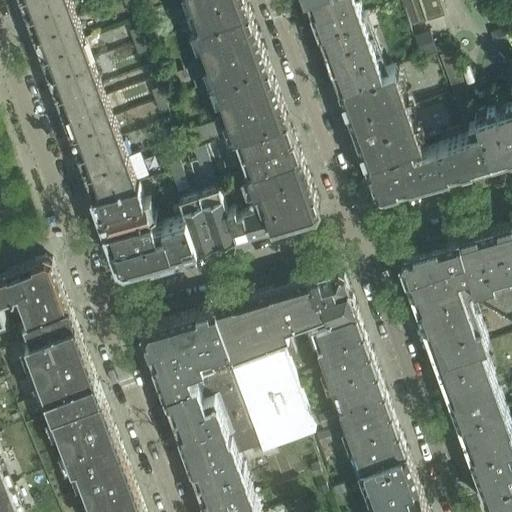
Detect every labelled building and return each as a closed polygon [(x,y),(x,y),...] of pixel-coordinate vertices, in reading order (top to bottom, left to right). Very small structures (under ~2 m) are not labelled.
[(73,0),(31,0),(24,3),(30,19),(74,2),(73,0)] [(135,0),(125,0),(129,10),(138,6),(135,0)] [(250,3),(248,0),(202,0),(196,2),(203,20),(250,3)] [(361,0),(311,0),(328,45),(372,30),(361,0)] [(447,13),(442,0),(414,0),(421,21),(429,19),(429,20),(430,20),(430,19),(447,13)] [(74,2),(30,19),(36,35),(80,18),(74,2)] [(250,3),(203,20),(198,22),(205,41),(257,22),(250,3)] [(184,28),(192,25),(185,5),(177,8),(184,28)] [(80,18),(36,35),(42,51),(86,34),(80,18)] [(263,40),(257,22),(205,41),(212,59),(263,40)] [(499,27),(492,29),(493,35),(496,44),(504,41),(511,38),(511,27),(511,24),(511,23),(504,25),(499,27)] [(422,24),(415,26),(418,33),(425,31),(422,24)] [(148,48),(140,25),(131,28),(139,51),(148,48)] [(418,33),(415,34),(422,54),(422,55),(438,50),(436,45),(431,29),(425,31),(418,33)] [(372,30),(328,45),(342,83),(385,67),(372,30)] [(86,34),(42,51),(54,83),(98,67),(86,34)] [(218,76),(270,58),(263,40),(212,59),(218,76)] [(442,53),(449,72),(461,68),(454,49),(442,53)] [(276,77),(270,58),(218,76),(225,95),(276,77)] [(406,88),(403,79),(398,63),(385,67),(342,83),(351,108),(406,88)] [(197,85),(207,81),(201,64),(191,67),(197,85)] [(98,67),(54,83),(57,91),(58,91),(64,109),(107,93),(98,67)] [(461,68),(449,72),(458,97),(469,93),(461,68)] [(231,112),(282,94),(276,77),(225,95),(231,112)] [(170,107),(162,84),(153,87),(161,110),(170,107)] [(424,139),(417,117),(406,88),(351,108),(369,158),(387,152),(414,142),(424,139)] [(107,93),(64,109),(64,110),(71,130),(115,114),(107,93)] [(469,93),(458,97),(465,117),(476,113),(469,93)] [(289,112),(282,94),(231,112),(237,131),(289,112)] [(490,111),(478,115),(479,118),(494,159),(511,154),(511,98),(508,100),(509,105),(498,108),(497,103),(489,106),(490,111)] [(289,112),(237,131),(233,132),(240,151),(296,132),(289,112)] [(115,114),(71,130),(79,151),(123,135),(115,114)] [(193,142),(225,131),(220,117),(188,128),(193,142)] [(494,159),(479,118),(470,121),(473,129),(439,141),(451,172),(494,159)] [(168,127),(176,149),(185,146),(176,123),(168,127)] [(251,168),(302,150),(296,132),(240,151),(243,159),(246,169),(251,168)] [(123,135),(79,151),(87,173),(131,156),(123,135)] [(451,172),(439,141),(417,149),(426,179),(451,172)] [(201,162),(211,159),(206,142),(195,146),(201,162)] [(426,179),(417,149),(414,142),(387,152),(399,187),(426,179)] [(302,150),(251,168),(257,185),(309,168),(302,150)] [(399,187),(387,152),(369,158),(379,187),(386,191),(399,187)] [(131,156),(87,173),(95,193),(139,178),(131,156)] [(181,158),(170,162),(176,178),(187,174),(181,158)] [(309,168),(257,185),(263,203),(268,201),(315,187),(309,168)] [(146,193),(141,177),(139,178),(95,193),(100,209),(146,193)] [(221,182),(201,189),(218,239),(238,233),(229,206),(221,182)] [(315,187),(268,201),(275,223),(318,210),(321,203),(315,187)] [(218,239),(201,189),(181,196),(186,213),(197,245),(218,239)] [(152,210),(146,193),(100,209),(106,226),(152,210)] [(237,204),(229,206),(238,233),(275,223),(268,201),(263,203),(239,210),(237,204)] [(152,210),(106,226),(113,243),(168,226),(166,220),(156,223),(152,210)] [(186,213),(166,220),(168,226),(176,251),(197,245),(186,213)] [(511,216),(462,231),(468,252),(472,267),(476,284),(511,273),(511,216)] [(168,226),(113,243),(119,262),(127,265),(176,251),(168,226)] [(462,231),(408,246),(403,255),(409,271),(455,255),(465,251),(466,253),(468,252),(462,231)] [(59,272),(54,256),(46,253),(0,270),(0,293),(3,301),(7,300),(5,296),(20,291),(18,288),(59,272)] [(477,300),(472,287),(476,284),(472,267),(461,271),(455,255),(409,271),(426,318),(477,300)] [(339,266),(309,275),(317,297),(322,295),(351,285),(345,270),(339,266)] [(18,288),(20,291),(30,318),(71,302),(59,272),(18,288)] [(330,317),(322,295),(317,297),(309,275),(256,290),(277,347),(285,344),(288,353),(291,352),(297,350),(290,330),(307,324),(307,325),(313,323),(330,317)] [(351,285),(322,295),(330,317),(359,307),(351,285)] [(277,347),(256,290),(233,297),(251,345),(254,355),(277,347)] [(251,345),(233,297),(217,301),(235,350),(251,345)] [(491,339),(477,300),(426,318),(439,357),(485,341),(491,339)] [(171,315),(184,352),(190,368),(218,359),(217,357),(235,350),(217,301),(171,315)] [(71,302),(30,318),(26,319),(32,336),(77,319),(71,302)] [(321,344),(366,328),(359,307),(330,317),(313,323),(321,344)] [(148,321),(144,328),(156,361),(184,352),(171,315),(148,321)] [(91,356),(77,319),(32,336),(28,338),(35,356),(27,358),(34,377),(42,375),(91,356)] [(328,364),(373,347),(366,328),(321,344),(328,364)] [(439,357),(454,396),(468,436),(511,421),(511,415),(499,381),(485,341),(439,357)] [(317,425),(291,352),(288,353),(285,344),(277,347),(254,355),(251,345),(235,350),(217,357),(218,359),(190,368),(195,380),(200,378),(206,394),(217,390),(220,398),(227,416),(231,426),(236,424),(238,430),(234,432),(240,447),(263,439),(265,444),(271,442),(317,425)] [(383,375),(380,367),(373,347),(328,364),(338,392),(383,375)] [(195,380),(190,368),(184,352),(156,361),(167,390),(195,380)] [(103,390),(97,372),(91,356),(42,375),(55,410),(103,390)] [(403,431),(394,407),(383,375),(338,392),(363,463),(409,446),(404,433),(403,431)] [(195,380),(167,390),(176,414),(220,398),(217,390),(206,394),(200,378),(195,380)] [(103,390),(55,410),(74,463),(79,461),(123,444),(103,390)] [(227,416),(220,398),(176,414),(183,432),(227,416)] [(319,413),(322,423),(323,424),(346,416),(342,405),(319,413)] [(234,432),(238,430),(236,424),(231,426),(227,416),(183,432),(189,448),(234,432)] [(511,443),(511,421),(468,436),(475,455),(511,444),(511,443)] [(333,426),(317,432),(322,443),(337,438),(333,426)] [(194,464),(240,447),(234,432),(189,448),(194,464)] [(123,444),(79,461),(97,511),(102,511),(143,497),(123,444)] [(511,480),(511,445),(511,444),(475,455),(487,489),(511,480)] [(402,511),(429,502),(422,482),(409,446),(363,463),(380,511),(402,511)] [(251,478),(240,447),(194,464),(206,494),(251,478)] [(0,455),(0,487),(12,483),(0,455)] [(316,474),(324,471),(320,460),(312,463),(316,474)] [(211,510),(257,493),(251,478),(206,494),(211,510)] [(346,480),(335,484),(338,492),(349,488),(346,480)] [(511,506),(511,480),(487,489),(494,507),(501,510),(511,506)] [(327,481),(319,484),(322,492),(324,492),(330,490),(327,481)] [(23,511),(12,483),(0,487),(0,511),(23,511)] [(261,511),(263,511),(257,493),(211,510),(212,511),(261,511)] [(148,511),(143,497),(102,511),(148,511)] [(432,511),(429,502),(402,511),(432,511)]
